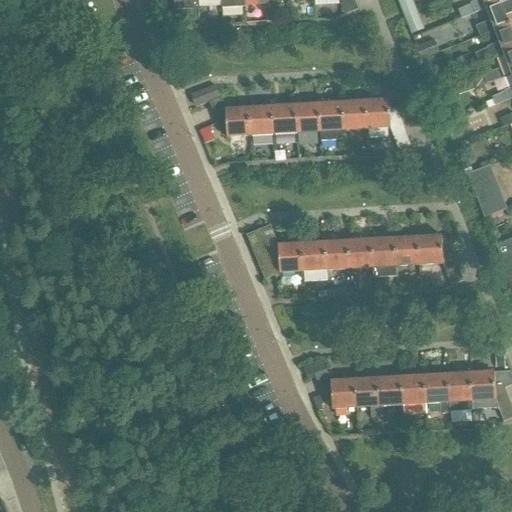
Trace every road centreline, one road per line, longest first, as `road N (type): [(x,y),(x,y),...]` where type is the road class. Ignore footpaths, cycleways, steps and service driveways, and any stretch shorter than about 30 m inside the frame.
road 1 (residential): [(348,511),(273,367),(122,0)]
road 2 (residential): [(75,511),(38,373),(0,144)]
